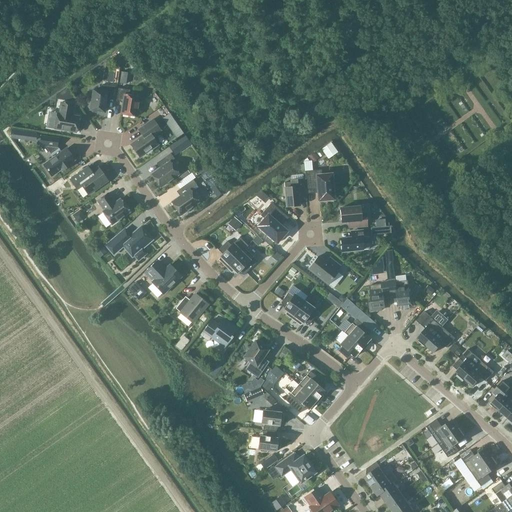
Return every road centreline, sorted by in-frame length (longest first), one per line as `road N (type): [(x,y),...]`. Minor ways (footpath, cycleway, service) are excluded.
road 1 (residential): [(511,451),(391,344),(355,383)]
road 2 (residential): [(355,383),(309,435),(364,511)]
road 3 (residential): [(355,383),(247,305)]
